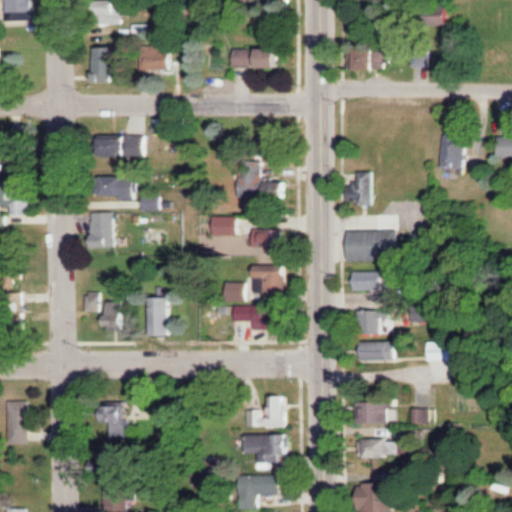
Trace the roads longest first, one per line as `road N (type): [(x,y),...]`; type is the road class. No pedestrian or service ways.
road 1 (residential): [(65,511),(58,0)]
road 2 (tertiary): [(325,511),(318,0)]
road 3 (residential): [(324,358),(0,360)]
road 4 (residential): [(320,103),(0,101)]
road 5 (residential): [(511,90),(320,88)]
